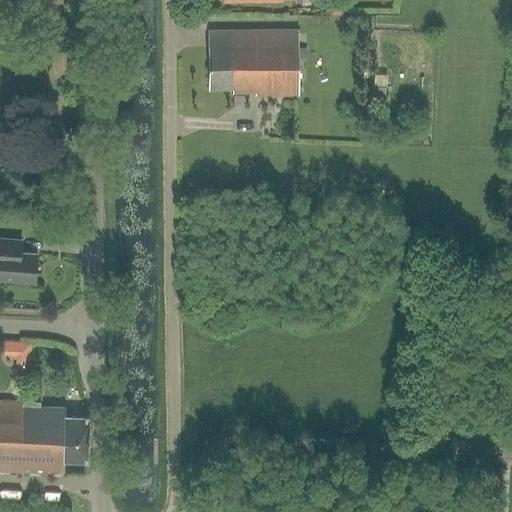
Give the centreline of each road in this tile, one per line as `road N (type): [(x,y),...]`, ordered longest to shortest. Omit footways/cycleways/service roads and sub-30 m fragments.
road 1 (tertiary): [(106,511),(94,0)]
road 2 (residential): [(170,0),(171,511)]
